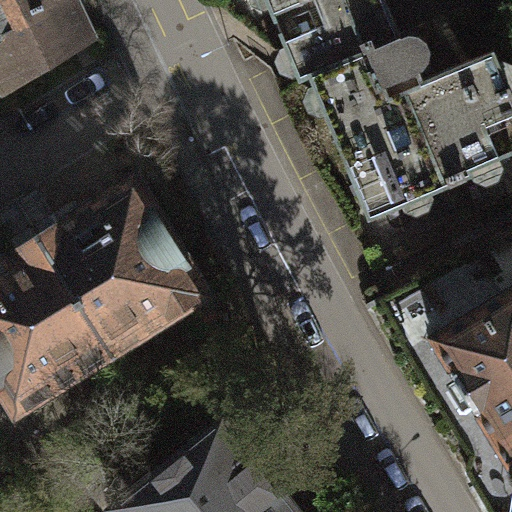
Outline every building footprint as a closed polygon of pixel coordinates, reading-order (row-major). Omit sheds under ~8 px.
[(91,37),(73,0),(0,0),(0,73),(7,88),(91,37)] [(299,78),(310,74),(400,33),(386,0),(251,0),(254,3),(262,6),(269,5),(283,41),(278,47),(275,56),(277,63),(283,70),(290,73),(297,72),(299,78)] [(400,33),(310,74),(312,80),(304,91),(305,102),(312,112),(326,116),(369,215),(400,201),(412,211),(424,210),(431,201),(433,187),(469,172),(481,181),(493,181),(501,172),(503,157),(511,153),(511,96),(509,90),(511,87),(511,61),(509,59),(496,59),(492,50),(420,81),(414,67),(426,56),(426,42),(415,33),(400,33)] [(168,233),(132,174),(37,234),(110,347),(203,291),(189,268),(188,256),(185,247),(177,238),(168,233)] [(110,347),(37,234),(0,257),(0,382),(5,390),(38,369),(48,386),(110,347)] [(511,286),(432,336),(508,460),(511,472),(511,471),(511,286)] [(298,511),(222,418),(114,505),(119,511),(298,511)] [(35,511),(20,491),(0,505),(0,511),(35,511)]
